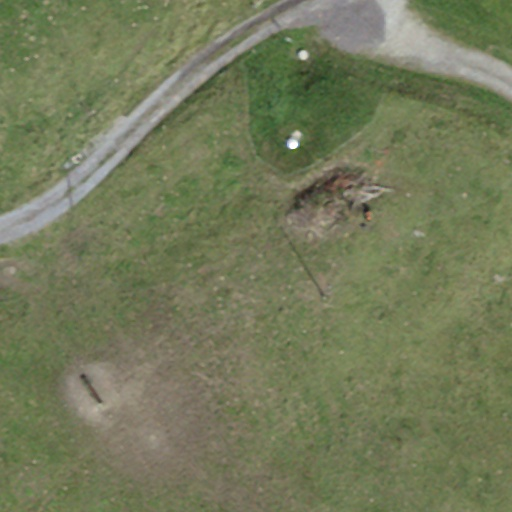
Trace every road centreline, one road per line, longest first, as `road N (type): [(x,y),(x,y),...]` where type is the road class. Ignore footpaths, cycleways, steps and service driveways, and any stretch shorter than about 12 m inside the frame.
road 1 (track): [(0,235),(59,227),(334,0)]
road 2 (track): [(511,98),(383,53),(335,0)]
